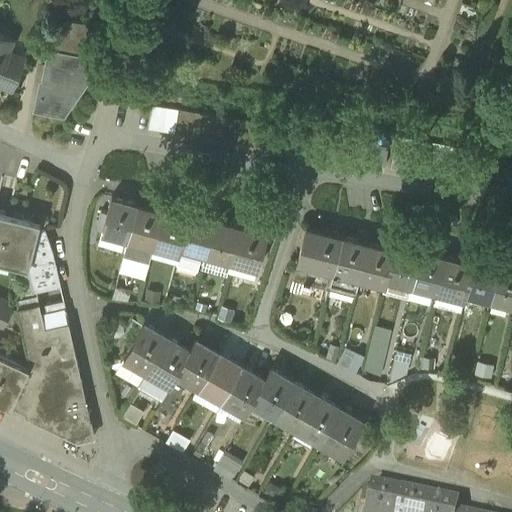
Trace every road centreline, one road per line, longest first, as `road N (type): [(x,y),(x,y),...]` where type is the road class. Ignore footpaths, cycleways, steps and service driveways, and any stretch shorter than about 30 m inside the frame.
road 1 (residential): [(113,511),(112,451),(70,243),(85,175)]
road 2 (tertiary): [(110,511),(0,456)]
